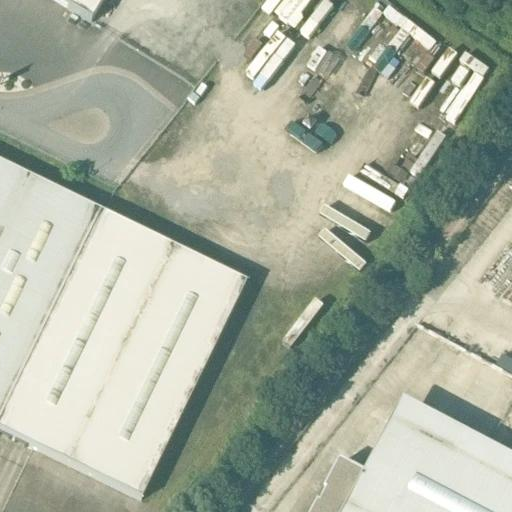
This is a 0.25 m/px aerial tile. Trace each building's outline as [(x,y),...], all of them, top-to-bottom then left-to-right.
[(45,0),(91,28),(107,0),(45,0)] [(467,93),(454,111),(463,117),(494,74),(473,59),(455,85),(467,93)] [(246,289),(0,169),(0,435),(142,502),(246,289)] [(511,462),(406,408),(394,429),(511,489),(511,462)] [(511,511),(511,489),(394,429),(368,479),(349,511),(511,511)] [(349,511),(368,479),(341,465),(326,495),(329,496),(322,509),(319,508),(317,511),(349,511)]
